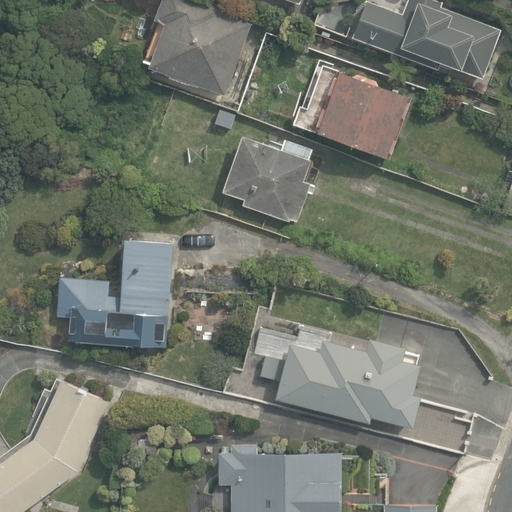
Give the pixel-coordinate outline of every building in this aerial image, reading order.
[(227,95),(252,24),(222,14),(225,5),(211,0),(165,0),(144,61),(152,64),(150,67),(172,75),(170,79),(187,84),(188,81),(227,95)] [(442,62),(485,78),(503,29),(442,6),(444,0),(408,0),(404,13),(368,0),(354,36),(440,68),(442,62)] [(301,19),(315,24),(322,8),(307,2),(301,19)] [(47,40),(60,44),(64,33),(51,29),(47,40)] [(320,131),(389,157),(411,95),(326,64),(311,106),(303,104),(296,123),(320,131)] [(214,124),(231,130),(237,114),(219,108),(214,124)] [(244,204),(291,220),(292,217),(300,220),(312,183),(305,181),(312,160),(310,159),(313,148),(286,138),(283,148),(244,135),(225,192),(246,199),(244,204)] [(71,339),(167,348),(176,243),(127,238),(123,283),(122,296),(110,295),(111,279),(70,276),(63,275),(59,316),(70,317),(73,317),(73,319),(71,339)] [(294,306),(297,289),(279,286),(275,303),(294,306)] [(431,347),(369,332),(366,343),(325,333),(322,344),(287,335),(270,402),(372,427),(374,418),(415,428),(424,394),(420,393),(431,347)] [(0,463),(0,511),(23,511),(70,477),(79,471),(112,400),(70,381),(64,378),(36,436),(0,463)] [(139,440),(139,453),(158,453),(159,440),(139,440)] [(343,511),(343,451),(259,451),(259,442),(234,442),(234,451),(221,451),(221,483),(234,483),(233,511),(343,511)] [(384,503),(384,511),(438,511),(439,503),(384,503)]
